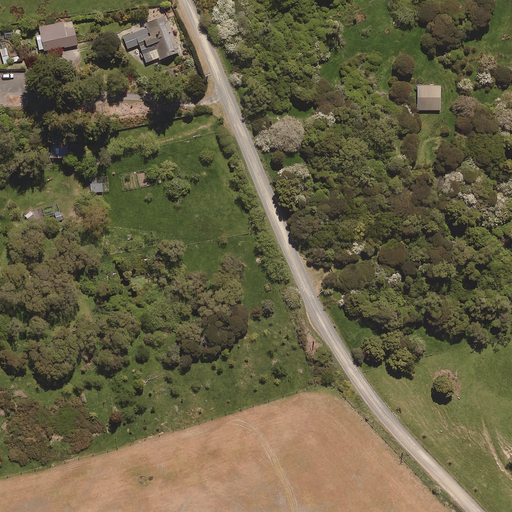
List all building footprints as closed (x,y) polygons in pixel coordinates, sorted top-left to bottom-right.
[(146,64),(179,51),(165,14),(144,22),(145,23),(121,33),(127,49),(139,44),(146,64)] [(39,51),(77,45),(73,21),(39,27),(40,36),(36,36),(39,51)] [(10,63),(6,47),(0,48),(0,53),(3,65),(10,63)] [(440,109),(439,84),(417,85),(418,110),(440,109)] [(66,157),(66,140),(48,140),(47,157),(66,157)] [(108,191),(108,176),(90,176),(91,192),(108,191)]
